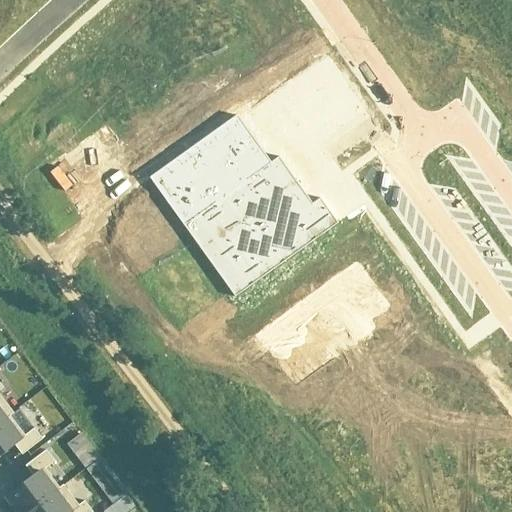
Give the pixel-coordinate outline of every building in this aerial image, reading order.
[(276,84),(253,100),(260,110),(282,94),(276,84)] [(149,180),(183,227),(234,299),(338,225),(334,221),(319,200),(312,206),(279,160),(278,159),(270,164),(236,117),(149,180)] [(0,423),(12,414),(0,398),(0,392),(3,390),(0,386),(0,423)] [(12,414),(0,423),(0,456),(13,446),(21,457),(42,441),(33,430),(24,437),(9,418),(13,415),(12,414)] [(100,460),(82,437),(69,447),(87,470),(100,460)] [(14,511),(30,511),(63,488),(62,487),(59,490),(44,471),(54,464),(45,452),(25,468),(32,478),(5,499),(14,510),(14,511)] [(116,482),(104,491),(112,503),(125,493),(116,482)] [(63,488),(30,511),(90,511),(84,503),(78,507),(63,488)] [(125,496),(117,503),(123,511),(128,511),(134,508),(125,496)]
